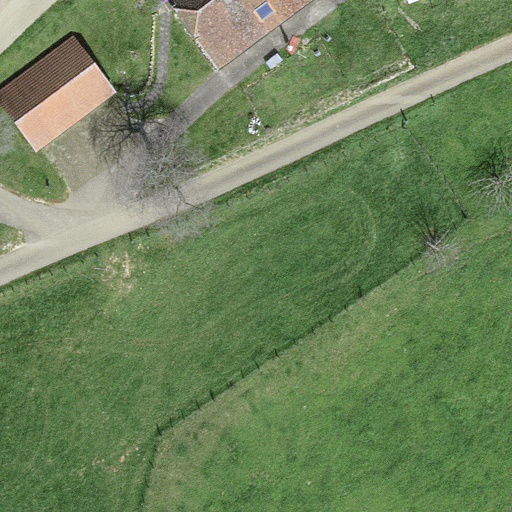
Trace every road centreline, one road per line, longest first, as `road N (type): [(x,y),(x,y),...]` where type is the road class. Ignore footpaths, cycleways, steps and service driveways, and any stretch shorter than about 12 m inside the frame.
road 1 (track): [(0,271),(511,44)]
road 2 (track): [(0,206),(86,234),(194,94),(321,0)]
